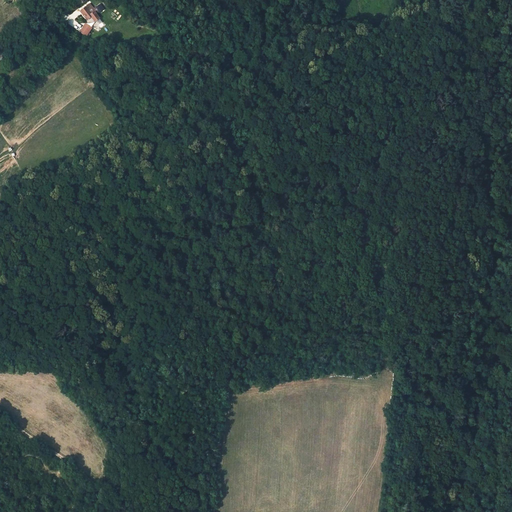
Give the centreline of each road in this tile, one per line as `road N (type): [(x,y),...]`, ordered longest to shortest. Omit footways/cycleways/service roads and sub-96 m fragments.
road 1 (track): [(0,414),(125,511)]
road 2 (track): [(222,375),(214,511)]
